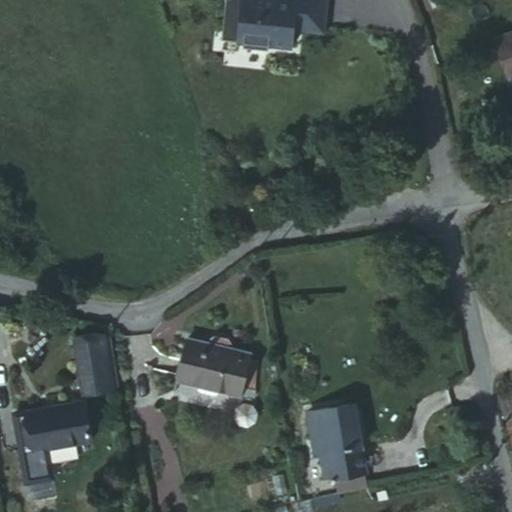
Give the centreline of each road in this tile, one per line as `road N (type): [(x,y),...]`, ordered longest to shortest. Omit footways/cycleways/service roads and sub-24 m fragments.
road 1 (residential): [(434,203),(266,234),(132,312),(0,282)]
road 2 (residential): [(434,203),(511,490)]
road 3 (residential): [(434,203),(425,75),(400,0)]
